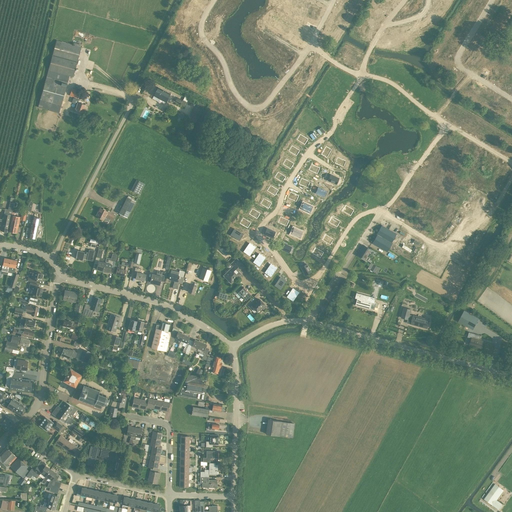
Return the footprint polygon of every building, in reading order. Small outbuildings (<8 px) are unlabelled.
[(40,99),(38,108),(42,109),(59,114),(61,105),(64,94),(67,83),(69,76),(73,77),(81,47),(57,40),(48,70),(47,77),(40,99)] [(153,96),(166,102),(170,94),(158,87),(153,96)] [(78,103),(79,100),(77,99),(77,98),(78,98),(81,91),(72,88),(69,96),(75,97),(74,98),(73,98),(72,103),(77,104),(74,112),(79,114),(78,117),(81,118),(82,115),(83,115),(84,110),(86,105),(78,103)] [(187,102),(177,97),(175,102),(184,106),(187,102)] [(193,107),(189,116),(196,119),(200,110),(193,107)] [(301,135),(297,140),(305,145),(308,140),(301,135)] [(292,146),(289,151),(296,156),(300,151),(292,146)] [(326,146),(321,154),(327,158),(332,149),(326,146)] [(338,157),(335,163),(344,167),(346,161),(338,157)] [(286,159),(283,164),(290,169),(294,164),(286,159)] [(309,162),(305,168),(313,173),(316,167),(309,162)] [(278,172),(274,178),(282,182),(285,177),(278,172)] [(331,174),(328,180),(336,184),(339,178),(331,174)] [(301,178),(299,184),(307,188),(310,182),(301,178)] [(139,195),(145,184),(136,179),(131,190),(139,195)] [(270,185),(267,190),(275,195),(278,190),(270,185)] [(318,187),(315,193),(324,197),(327,191),(318,187)] [(290,192),(287,198),(296,202),(299,196),(290,192)] [(136,201),(127,196),(118,213),(121,215),(120,216),(124,218),(125,218),(126,217),(127,218),(136,201)] [(263,198),(260,204),(268,208),(271,203),(263,198)] [(5,208),(4,214),(1,231),(8,232),(10,221),(11,221),(12,216),(14,206),(14,205),(14,203),(10,202),(9,204),(8,208),(8,209),(5,208)] [(303,203),(301,209),(309,213),(312,207),(303,203)] [(346,206),(343,212),(351,216),(354,211),(346,206)] [(108,211),(108,212),(107,212),(100,208),(96,216),(104,220),(108,222),(110,220),(112,221),(115,215),(108,211)] [(252,209),(249,214),(257,219),(260,213),(252,209)] [(12,216),(11,221),(9,231),(17,233),(20,217),(12,216)] [(280,216),(278,223),(286,226),(289,220),(280,216)] [(37,233),(39,225),(40,219),(32,218),(31,224),(30,229),(27,228),(26,232),(29,233),(28,237),(36,239),(37,233)] [(243,218),(240,223),(247,228),(251,222),(243,218)] [(332,218),(329,223),(337,228),(340,223),(332,218)] [(376,235),(377,235),(372,244),(387,252),(392,243),(392,242),(396,234),(381,225),(376,235)] [(267,228),(264,234),(272,238),(275,232),(267,228)] [(294,228),(291,234),(300,238),(302,232),(294,228)] [(234,229),(230,235),(239,240),(243,234),(234,229)] [(326,235),(323,241),(331,245),(334,240),(326,235)] [(249,243),(243,251),(250,256),(255,247),(249,243)] [(283,243),(280,249),(289,253),(292,246),(283,243)] [(365,260),(371,250),(363,245),(357,255),(365,260)] [(226,256),(229,252),(223,246),(219,249),(226,256)] [(82,258),(87,259),(87,260),(92,261),(95,251),(89,249),(88,252),(87,252),(86,254),(84,254),(84,252),(78,251),(76,258),(82,260),(82,258)] [(316,249),(313,254),(321,259),(324,253),(316,249)] [(103,271),(106,259),(101,258),(103,252),(98,251),(96,257),(99,258),(98,261),(98,264),(96,269),(103,271)] [(106,258),(106,259),(103,271),(110,272),(112,264),(111,264),(112,261),(115,262),(117,254),(112,253),(111,259),(106,258)] [(259,254),(253,262),(259,266),(265,258),(259,254)] [(3,265),(2,270),(8,272),(9,267),(11,259),(4,258),(3,265)] [(9,267),(8,272),(14,273),(15,268),(17,261),(11,259),(9,267)] [(232,282),(239,275),(239,273),(238,272),(244,266),(237,259),(231,264),(233,267),(227,272),(227,274),(225,277),(228,280),(229,279),(232,282)] [(117,268),(116,274),(124,276),(125,270),(127,271),(128,267),(132,268),(134,262),(129,261),(129,263),(125,262),(122,262),(121,265),(118,264),(117,268)] [(271,264),(265,272),(271,276),(277,268),(271,264)] [(307,264),(301,267),(305,275),(311,272),(307,264)] [(141,269),(135,267),(134,273),(137,274),(136,279),(144,281),(146,274),(139,273),(140,270),(141,269)] [(203,267),(199,278),(207,281),(211,270),(203,267)] [(179,283),(182,284),(184,278),(183,277),(185,271),(179,270),(178,276),(170,274),(169,279),(174,281),(172,288),(177,289),(179,283)] [(41,281),(43,274),(40,273),(40,272),(36,271),(36,272),(33,271),(32,276),(29,275),(27,281),(35,282),(36,279),(41,281)] [(166,272),(163,271),(162,272),(157,271),(156,275),(152,274),(150,282),(159,285),(160,281),(163,282),(166,272)] [(18,275),(14,273),(10,286),(13,287),(15,284),(18,275)] [(280,277),(274,285),(280,289),(286,281),(280,277)] [(29,288),(32,289),(31,293),(41,296),(43,289),(37,287),(38,284),(30,282),(29,288)] [(194,285),(190,284),(188,292),(194,294),(196,286),(197,283),(195,282),(194,285)] [(240,290),(238,288),(233,293),(235,295),(238,292),(246,300),(251,295),(243,287),(240,290)] [(293,288),(287,297),(293,301),(299,292),(293,288)] [(65,290),(63,300),(76,302),(78,292),(65,290)] [(356,293),(355,298),(357,299),(355,305),(370,309),(372,303),(374,303),(375,298),(356,293)] [(25,303),(24,305),(28,306),(28,304),(29,302),(32,303),(39,305),(40,300),(29,297),(28,301),(19,299),(19,302),(25,303)] [(85,305),(82,314),(88,316),(89,314),(93,315),(94,310),(98,311),(102,299),(94,297),(91,307),(87,305),(85,305)] [(255,303),(253,301),(248,306),(252,310),(254,308),(256,311),(257,312),(261,307),(263,309),(266,306),(260,299),(256,303),(255,303)] [(83,304),(77,303),(75,312),(81,313),(83,304)] [(24,305),(23,309),(23,310),(25,310),(32,312),(31,315),(36,316),(38,307),(33,306),(33,307),(28,306),(24,305)] [(23,310),(23,309),(16,307),(14,314),(22,315),(23,310)] [(413,316),(410,315),(411,310),(404,307),(401,318),(408,320),(407,323),(411,324),(417,326),(418,325),(427,328),(429,320),(413,315),(413,316)] [(472,314),(466,311),(464,310),(458,321),(460,322),(465,325),(472,314)] [(106,329),(115,332),(120,317),(111,314),(106,329)] [(25,319),(21,318),(19,328),(24,329),(24,326),(33,328),(35,321),(25,319)] [(72,321),(64,319),(62,326),(70,328),(70,329),(74,330),(75,326),(78,327),(78,329),(80,329),(81,327),(82,321),(75,319),(75,321),(72,321)] [(135,332),(135,331),(137,321),(130,320),(128,328),(128,330),(135,332)] [(137,320),(137,321),(135,331),(138,332),(138,334),(141,334),(142,332),(142,331),(144,322),(137,320)] [(162,326),(156,325),(156,328),(151,348),(167,352),(167,349),(169,343),(171,332),(168,331),(170,324),(162,323),(162,326)] [(14,328),(13,333),(32,338),(34,331),(20,328),(19,330),(14,328)] [(176,343),(179,345),(183,334),(178,332),(177,334),(171,332),(169,343),(172,345),(176,338),(178,339),(176,343)] [(466,345),(465,346),(480,349),(482,342),(477,341),(479,336),(464,333),(463,338),(468,339),(466,345)] [(183,334),(179,345),(178,346),(181,347),(184,342),(187,343),(190,337),(183,334)] [(114,345),(114,344),(118,346),(121,338),(116,337),(116,336),(112,335),(109,344),(114,345)] [(17,348),(17,347),(16,346),(18,337),(12,336),(10,342),(7,341),(5,347),(4,351),(12,353),(13,349),(16,350),(17,348)] [(19,338),(19,337),(18,337),(16,346),(17,347),(18,343),(20,343),(19,345),(29,347),(30,341),(19,338)] [(189,345),(186,351),(185,353),(188,355),(191,349),(196,352),(197,351),(201,342),(195,339),(192,346),(189,345)] [(202,358),(207,360),(208,357),(207,357),(206,357),(207,354),(208,354),(209,349),(205,348),(207,345),(201,342),(197,351),(199,352),(198,354),(199,355),(202,357),(202,358)] [(68,351),(64,349),(61,356),(69,359),(71,356),(75,357),(78,352),(69,349),(68,351)] [(91,353),(83,350),(79,359),(87,363),(91,353)] [(214,359),(208,357),(207,360),(205,366),(205,368),(207,368),(207,367),(212,368),(211,371),(212,371),(212,372),(216,373),(218,373),(220,367),(221,367),(222,363),(220,363),(221,358),(215,356),(214,359)] [(138,367),(139,361),(128,358),(127,364),(126,366),(137,369),(138,367)] [(22,370),(22,369),(26,370),(28,362),(18,360),(16,369),(22,370)] [(70,369),(63,381),(75,387),(81,377),(82,375),(70,369)] [(188,374),(178,396),(205,400),(207,389),(203,388),(204,382),(188,374)] [(32,380),(11,377),(6,376),(6,381),(11,382),(10,385),(5,384),(4,387),(10,388),(31,391),(32,380)] [(82,402),(83,402),(83,401),(86,402),(86,403),(87,403),(90,404),(89,404),(90,405),(90,404),(94,405),(93,406),(101,409),(102,406),(103,406),(103,405),(106,404),(107,405),(108,404),(107,404),(109,400),(109,399),(108,400),(106,397),(107,396),(106,396),(105,397),(102,395),(103,395),(102,394),(101,395),(98,394),(99,392),(100,391),(99,391),(95,390),(96,389),(95,389),(95,390),(92,388),(92,387),(91,388),(89,387),(89,386),(88,386),(88,387),(84,385),(83,385),(83,386),(82,390),(80,395),(78,399),(77,399),(78,400),(79,400),(83,401),(82,402)] [(0,399),(23,411),(26,406),(14,399),(15,396),(10,393),(9,395),(3,392),(0,390),(0,399)] [(126,399),(118,397),(117,402),(113,401),(111,407),(110,407),(109,415),(112,416),(112,417),(115,418),(116,416),(116,417),(118,409),(121,409),(121,407),(124,408),(126,399)] [(132,407),(139,408),(140,399),(134,398),(132,407)] [(148,398),(148,401),(147,407),(154,409),(156,400),(148,398)] [(0,399),(0,401),(3,403),(2,404),(6,407),(20,416),(23,411),(0,399)] [(147,407),(148,401),(140,399),(139,408),(146,410),(147,407)] [(154,409),(161,410),(163,401),(156,400),(154,409)] [(163,401),(161,410),(168,412),(170,403),(163,401)] [(70,412),(69,413),(73,416),(73,414),(75,412),(72,410),(73,407),(68,404),(66,402),(62,407),(70,412)] [(221,412),(222,405),(213,404),(210,403),(206,403),(205,406),(205,409),(193,407),(191,414),(208,417),(209,411),(212,411),(212,410),(221,412)] [(68,416),(69,413),(70,412),(62,407),(61,409),(58,406),(52,413),(66,423),(70,417),(68,416)] [(0,421),(9,428),(13,422),(6,416),(5,417),(0,412),(0,421)] [(46,417),(40,425),(47,430),(53,422),(46,417)] [(187,417),(175,418),(175,426),(183,426),(183,429),(190,428),(190,421),(187,421),(187,417)] [(292,438),(294,423),(290,423),(281,422),(268,420),(266,434),(279,436),(292,438)] [(63,426),(56,421),(52,427),(59,432),(63,426)] [(130,439),(133,440),(135,427),(128,426),(126,435),(131,436),(130,439)] [(73,431),(79,435),(82,431),(76,427),(73,431)] [(142,429),(135,427),(133,440),(135,440),(136,437),(140,438),(142,429)] [(153,431),(151,439),(161,440),(162,433),(153,431)] [(55,443),(61,447),(66,440),(60,435),(55,443)] [(204,441),(205,447),(208,447),(210,447),(210,445),(218,445),(218,435),(206,435),(206,441),(204,441)] [(181,436),(180,444),(189,444),(190,436),(181,436)] [(159,447),(161,440),(151,439),(150,446),(152,446),(159,447)] [(61,447),(67,451),(72,444),(66,440),(61,447)] [(72,444),(67,451),(73,456),(78,448),(72,444)] [(94,465),(96,455),(98,448),(91,446),(87,464),(94,465)] [(152,446),(151,453),(160,455),(162,448),(159,447),(152,446)] [(0,454),(0,467),(1,465),(6,470),(10,465),(9,465),(17,457),(6,448),(0,454)] [(102,449),(99,448),(97,456),(120,461),(122,453),(102,448),(102,449)] [(207,451),(206,458),(203,458),(203,462),(210,462),(210,458),(218,458),(218,451),(207,451)] [(151,453),(150,460),(159,462),(160,455),(151,453)] [(28,473),(29,471),(27,469),(28,467),(18,458),(10,466),(11,467),(20,476),(20,475),(23,478),(28,473)] [(40,474),(45,477),(51,469),(46,466),(45,466),(46,464),(41,460),(37,465),(38,465),(34,470),(32,468),(29,471),(28,473),(26,476),(30,478),(32,475),(37,478),(39,475),(40,474)] [(157,469),(159,462),(150,460),(148,467),(151,468),(150,471),(148,482),(157,484),(159,473),(156,472),(156,469),(157,469)] [(200,472),(200,477),(209,477),(209,474),(217,474),(218,465),(215,465),(215,463),(209,463),(209,470),(205,470),(204,472),(200,472)] [(51,480),(56,473),(51,469),(45,477),(41,482),(44,484),(48,478),(51,480)] [(209,477),(200,477),(200,483),(202,483),(202,487),(217,488),(217,480),(209,480),(209,477)] [(504,490),(502,489),(495,484),(484,499),(499,509),(502,504),(497,500),(504,490)] [(48,497),(47,500),(57,503),(59,496),(51,494),(50,498),(48,497)] [(9,502),(2,500),(1,508),(7,510),(9,502)] [(57,503),(47,500),(47,502),(46,502),(45,506),(47,507),(54,510),(57,503)]
